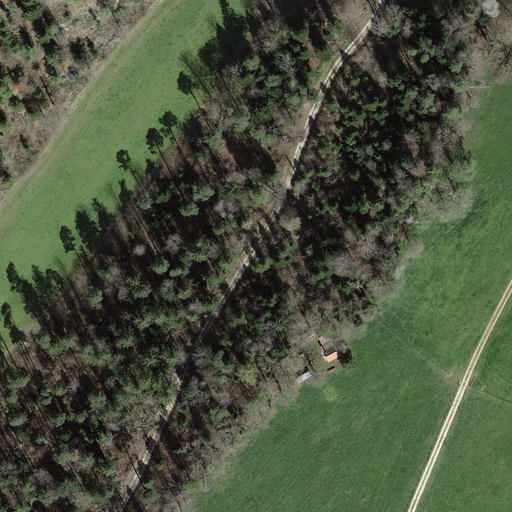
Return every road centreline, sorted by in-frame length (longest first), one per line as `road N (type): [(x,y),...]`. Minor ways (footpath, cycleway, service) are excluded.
road 1 (track): [(117,511),(185,366),(275,211),(320,95),(382,0)]
road 2 (track): [(511,285),(410,511)]
